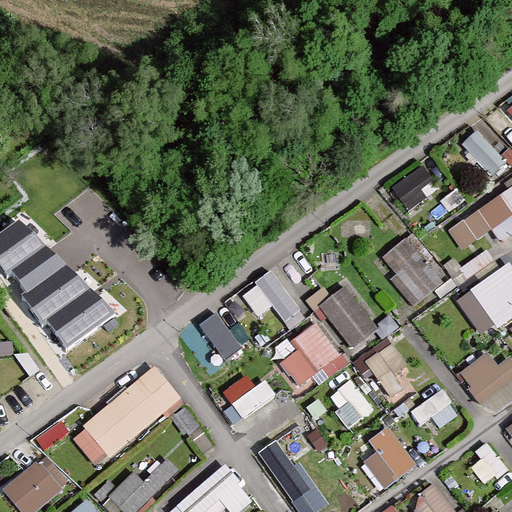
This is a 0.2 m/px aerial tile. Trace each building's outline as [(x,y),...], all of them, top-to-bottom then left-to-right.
[(474,131),(459,145),(488,176),(503,161),(474,131)] [(435,190),(418,168),(388,190),(405,213),(435,190)] [(511,233),(511,185),(446,231),(461,252),(490,232),(498,243),(511,233)] [(0,232),(0,261),(6,270),(44,245),(18,220),(0,232)] [(442,285),(405,241),(379,263),(417,307),(442,285)] [(6,270),(27,297),(68,267),(44,245),(6,270)] [(27,297),(47,323),(92,290),(68,267),(27,297)] [(511,272),(508,267),(472,294),(499,330),(511,320),(511,272)] [(269,274),(237,299),(254,320),(269,309),(280,323),(297,309),(269,274)] [(47,323),(67,350),(116,313),(92,290),(47,323)] [(345,290),(320,310),(353,350),(378,330),(345,290)] [(215,315),(190,335),(204,353),(216,344),(232,365),(246,354),(215,315)] [(337,358),(310,325),(287,344),(294,354),(279,366),(298,389),(337,358)] [(414,379),(387,347),(362,367),(388,400),(414,379)] [(485,354),(461,372),(492,413),(511,397),(511,366),(506,358),(495,366),(485,354)] [(180,401),(154,370),(85,426),(111,458),(180,401)] [(274,399),(260,380),(228,405),(241,423),(274,399)] [(375,412),(349,380),(335,391),(361,423),(375,412)] [(442,389),(411,412),(421,425),(451,402),(442,389)] [(44,445),(73,432),(66,417),(37,431),(44,445)] [(412,466),(387,432),(356,456),(381,489),(412,466)] [(276,441),(259,454),(299,511),(315,511),(328,503),(299,463),(294,467),(276,441)] [(487,446),(477,454),(498,481),(508,473),(487,446)] [(34,461),(0,487),(19,511),(31,511),(58,491),(34,461)] [(141,485),(133,478),(104,506),(109,511),(142,511),(180,477),(165,462),(141,485)] [(238,511),(252,501),(222,468),(171,511),(203,511),(215,502),(223,511),(238,511)] [(450,511),(432,487),(409,503),(415,511),(450,511)] [(93,511),(86,503),(75,511),(93,511)]
